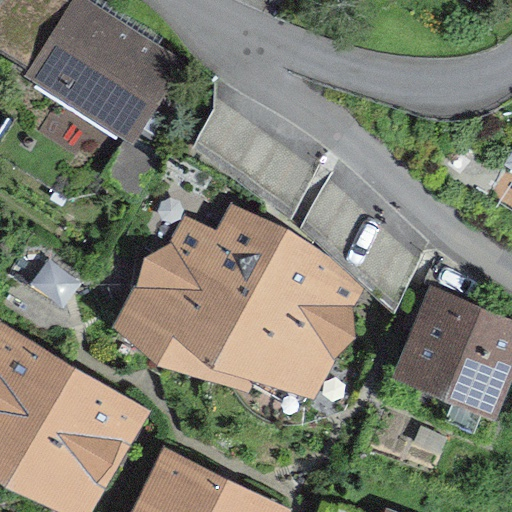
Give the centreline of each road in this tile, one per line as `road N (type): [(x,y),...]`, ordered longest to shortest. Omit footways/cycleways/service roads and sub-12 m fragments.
road 1 (residential): [(208,7),(215,32),(248,74),(330,129),(511,276)]
road 2 (residential): [(511,62),(442,84),(409,81),(311,53),(208,7)]
